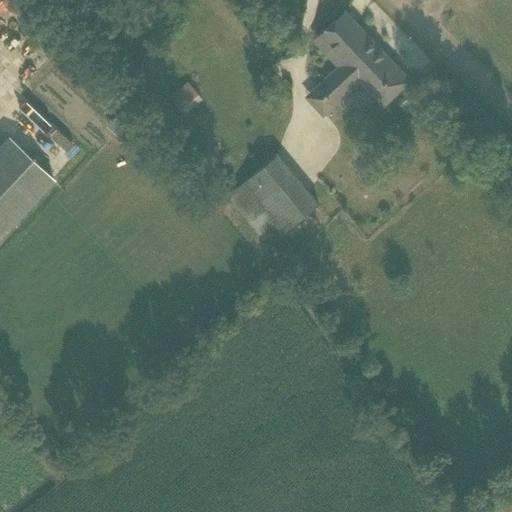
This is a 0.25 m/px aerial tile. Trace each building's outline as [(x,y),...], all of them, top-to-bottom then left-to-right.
[(318,87),(334,105),(361,79),(384,104),(409,80),(345,12),(320,35),(340,57),(333,63),(338,68),(318,87)] [(187,82),(169,97),(180,110),(198,95),(187,82)] [(404,96),(397,103),(402,108),(409,102),(404,96)] [(229,196),(269,244),(317,204),(277,156),(229,196)] [(0,211),(0,236),(13,223),(0,211)]
